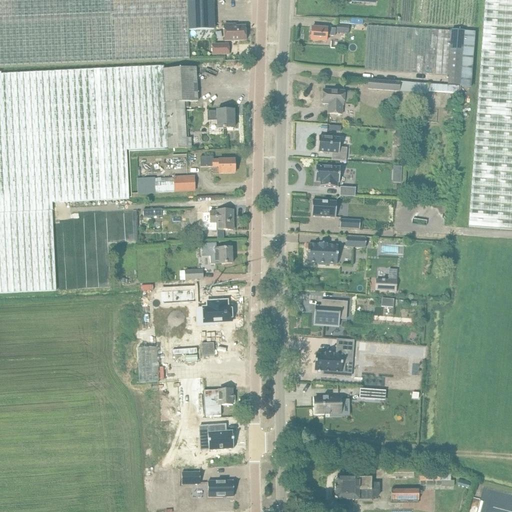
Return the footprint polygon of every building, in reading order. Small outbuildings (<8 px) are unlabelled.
[(187,2),(187,0),(0,0),(0,65),(189,59),(188,30),(214,30),(213,1),(187,2)] [(511,0),(486,0),(470,227),(511,230),(511,0)] [(245,40),(245,27),(233,27),(232,25),(224,25),(224,41),(245,40)] [(450,30),(367,25),(365,69),(448,74),(450,30)] [(333,29),(326,29),(312,28),(311,41),(325,42),(326,36),(333,37),(333,29)] [(459,83),(462,30),(450,30),(448,74),(447,83),(459,83)] [(211,44),(211,54),(227,54),(227,44),(211,44)] [(0,72),(0,292),(55,290),(52,203),(129,199),(127,150),(167,148),(168,148),(191,147),(191,139),(186,140),(185,108),(188,108),(188,102),(197,102),(195,68),(185,69),(165,69),(165,66),(0,74),(0,72)] [(368,80),(367,89),(399,91),(400,82),(368,80)] [(343,105),(344,92),(323,90),(322,104),(328,104),(328,114),(342,115),(342,105),(343,105)] [(207,112),(207,121),(217,121),(218,129),(223,129),(223,130),(225,130),(225,129),(234,129),(233,111),(207,112)] [(340,139),(319,137),(318,152),(332,153),(331,160),(346,161),(347,148),(339,148),(340,139)] [(213,157),(200,157),(200,167),(219,167),(219,174),(225,174),(235,174),(234,160),(224,160),(218,160),(217,160),(213,160),(213,157)] [(339,183),(340,168),(316,166),(315,182),(321,182),(320,187),(337,188),(337,183),(339,183)] [(174,179),(174,193),(194,192),(193,178),(174,179)] [(340,187),(340,196),(355,197),(355,188),(340,187)] [(311,216),(335,218),(336,202),(312,200),(311,216)] [(232,210),(222,211),(216,211),(217,212),(203,212),(203,223),(217,223),(217,231),(223,231),(233,230),(232,210)] [(340,220),(339,228),(359,229),(360,221),(340,220)] [(346,238),(345,247),(365,248),(366,239),(346,238)] [(216,243),(201,244),(202,254),(206,254),(210,254),(210,265),(232,264),(231,249),(216,249),(216,243)] [(308,245),(307,263),(310,263),(318,263),(318,265),(325,266),(325,264),(328,264),(337,264),(337,256),(338,246),(327,246),(327,244),(319,244),(319,245),(308,245)] [(186,280),(202,279),(202,269),(185,270),(185,271),(186,280)] [(376,280),(375,291),(395,292),(396,281),(388,281),(376,280)] [(193,291),(169,292),(170,302),(193,301),(193,291)] [(382,298),(381,306),(393,307),(394,299),(382,298)] [(347,302),(321,300),(320,310),(315,310),(315,312),(314,312),(314,319),(314,324),(320,325),(332,326),(332,325),(338,326),(339,312),(346,313),(347,303),(347,302)] [(232,322),(231,310),(227,311),(227,301),(207,302),(207,308),(201,308),(202,309),(195,309),(196,317),(202,317),(202,327),(217,326),(216,323),(232,322)] [(370,352),(371,342),(359,341),(358,351),(370,352)] [(213,343),(201,344),(201,346),(202,356),(214,356),(213,343)] [(311,359),(310,376),(320,377),(320,379),(321,380),(325,380),(326,379),(326,378),(337,378),(338,365),(348,365),(349,352),(332,351),(332,361),(329,360),(329,359),(320,359),(319,360),(311,359)] [(361,389),(361,399),(375,400),(375,390),(361,389)] [(210,391),(204,391),(205,417),(221,416),(220,405),(233,405),(232,390),(210,391)] [(340,398),(314,398),(314,414),(332,414),(343,413),(342,403),(340,403),(340,398)] [(232,449),(231,432),(222,432),(221,425),(198,427),(198,436),(206,436),(207,451),(232,449)] [(413,469),(388,469),(388,477),(413,477),(413,469)] [(199,472),(181,472),(182,484),(200,484),(199,472)] [(420,475),(420,481),(451,481),(451,472),(441,473),(441,475),(420,475)] [(156,475),(156,483),(167,483),(167,475),(156,475)] [(379,483),(369,483),(369,478),(347,478),(337,478),(334,480),(334,498),(337,501),(338,501),(338,506),(345,506),(345,501),(357,501),(357,499),(359,499),(359,502),(372,502),(372,498),(376,498),(379,495),(379,483)] [(233,481),(207,482),(208,498),(233,497),(233,481)] [(417,500),(417,491),(389,490),(389,500),(417,500)]
